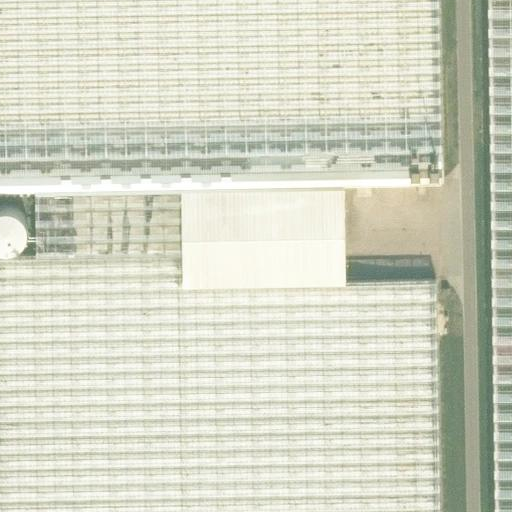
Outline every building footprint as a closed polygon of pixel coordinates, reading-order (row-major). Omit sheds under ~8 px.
[(0,0),(0,185),(37,185),(37,190),(188,187),(344,185),(344,180),(442,179),(438,0),(0,0)] [(511,511),(511,0),(489,0),(495,511),(511,511)] [(346,280),(344,185),(188,187),(190,282),(346,280)] [(439,511),(436,279),(416,279),(346,280),(190,282),(188,187),(37,190),(38,255),(0,255),(0,511),(439,511)] [(0,243),(30,245),(32,208),(0,206),(0,243)]
